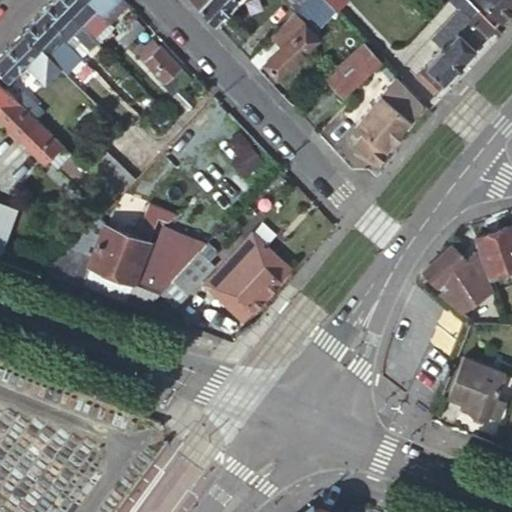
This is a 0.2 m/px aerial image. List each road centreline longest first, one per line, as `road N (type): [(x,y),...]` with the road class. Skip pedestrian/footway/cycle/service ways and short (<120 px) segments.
road 1 (residential): [(402,250),(352,210),(157,0)]
road 2 (secondary): [(296,421),(0,305)]
road 3 (secondary): [(511,505),(296,421)]
road 4 (tertiary): [(296,421),(344,358),(402,250)]
